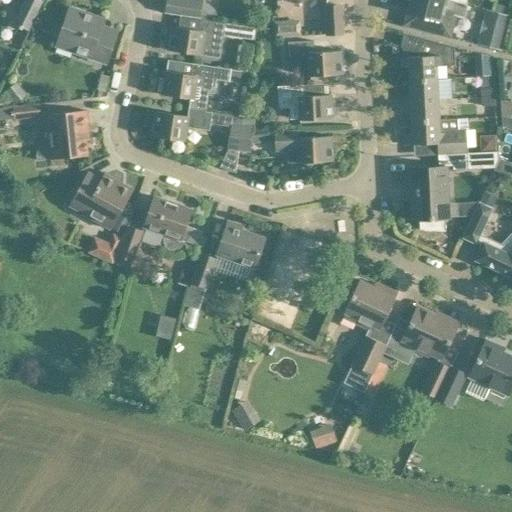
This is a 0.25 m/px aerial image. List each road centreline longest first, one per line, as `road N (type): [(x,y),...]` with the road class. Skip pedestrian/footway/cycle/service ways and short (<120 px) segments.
road 1 (residential): [(376,183),(265,202),(123,151),(117,122),(143,27),(136,0)]
road 2 (residential): [(376,183),(370,0)]
road 3 (residential): [(378,244),(511,311)]
